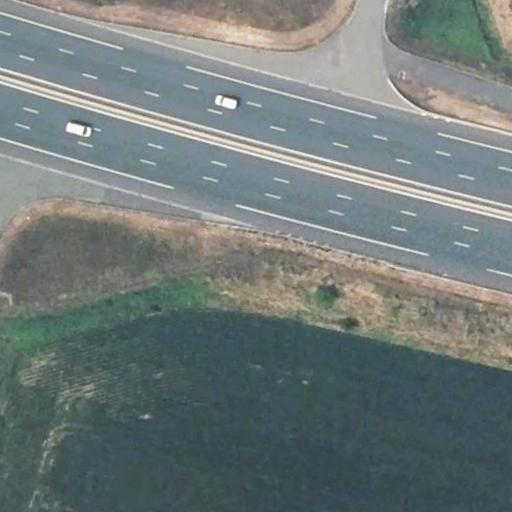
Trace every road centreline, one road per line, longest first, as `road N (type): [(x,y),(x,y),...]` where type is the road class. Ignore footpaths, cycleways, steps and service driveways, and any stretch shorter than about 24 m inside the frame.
road 1 (motorway): [(0,108),(511,247)]
road 2 (motorway): [(511,178),(0,39)]
